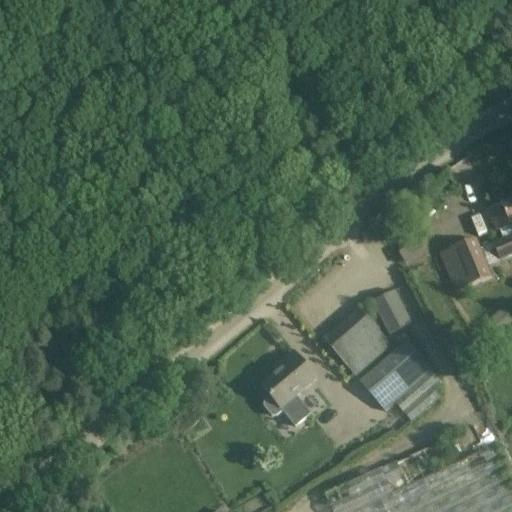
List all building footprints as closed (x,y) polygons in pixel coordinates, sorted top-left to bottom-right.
[(505,242),(501,243),(481,251),(476,241),(441,255),(456,294),(492,280),(487,268),(511,257),(511,201),(502,206),(502,207),(489,212),(498,233),(500,232),(505,242)] [(395,293),(373,305),(390,337),(413,326),(395,293)] [(393,348),(360,310),(325,341),(357,378),(393,348)] [(490,363),(511,337),(511,334),(505,328),(481,355),(490,363)] [(395,405),(413,425),(441,400),(433,391),(441,383),(408,344),(361,384),(386,412),(395,405)] [(317,381),(295,354),(284,363),(287,367),(262,387),(272,399),(265,404),(265,408),(274,419),(278,419),(284,414),(296,429),(311,416),(296,399),(317,381)] [(450,470),(447,465),(439,448),(328,502),(332,511),(511,511),(511,460),(504,444),(450,470)]
